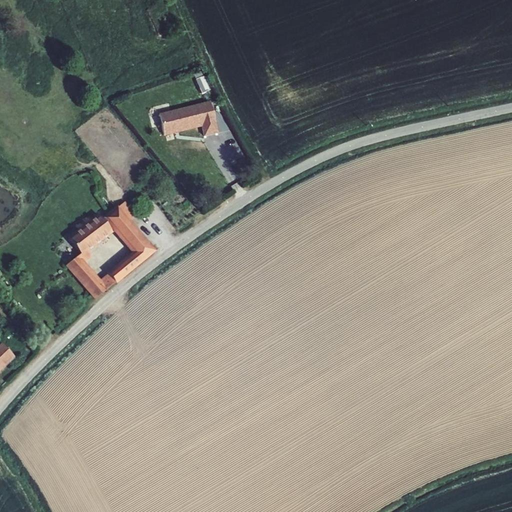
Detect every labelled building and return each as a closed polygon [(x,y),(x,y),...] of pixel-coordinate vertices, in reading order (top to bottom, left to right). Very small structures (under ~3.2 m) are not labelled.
[(164,26),(172,22),(165,6),(166,0),(156,0),(155,5),(145,9),(157,38),(167,34),(164,26)] [(204,76),(197,79),(204,92),(211,89),(204,76)] [(163,135),(202,126),(196,106),(158,116),(163,135)] [(124,275),(153,251),(128,222),(136,215),(124,202),(117,208),(102,221),(98,216),(68,239),(80,256),(114,230),(133,253),(117,267),(124,275)] [(109,273),(99,282),(76,256),(66,265),(95,299),(116,282),(109,273)] [(116,282),(124,275),(117,267),(109,273),(116,282)] [(0,370),(13,358),(0,344),(0,370)]
